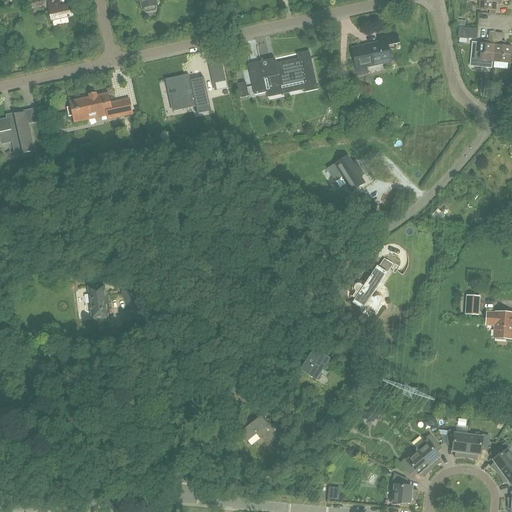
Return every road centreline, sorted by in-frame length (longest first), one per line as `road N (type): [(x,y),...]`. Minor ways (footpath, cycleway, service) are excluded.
road 1 (residential): [(179,496),(188,459),(309,274),(405,216),(490,125)]
road 2 (residential): [(113,62),(401,0)]
road 3 (residential): [(14,507),(179,496)]
road 4 (residential): [(490,125),(456,89),(435,0)]
road 5 (residential): [(309,510),(179,496)]
